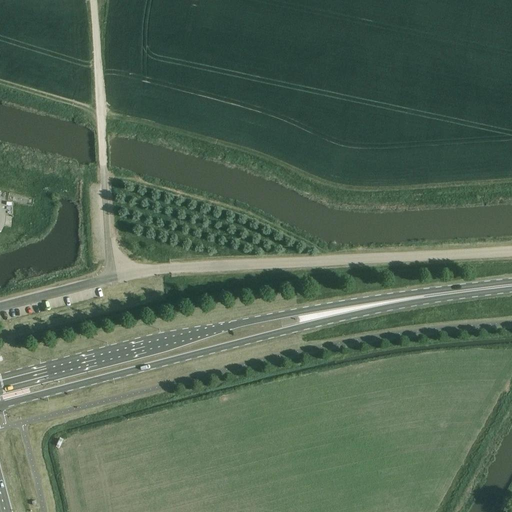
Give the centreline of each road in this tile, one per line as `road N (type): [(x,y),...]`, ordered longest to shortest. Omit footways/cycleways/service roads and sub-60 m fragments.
road 1 (primary): [(0,405),(432,296)]
road 2 (primary): [(432,296),(247,322),(0,384)]
road 3 (unclassified): [(110,278),(511,252)]
road 4 (unclassified): [(110,278),(93,0)]
